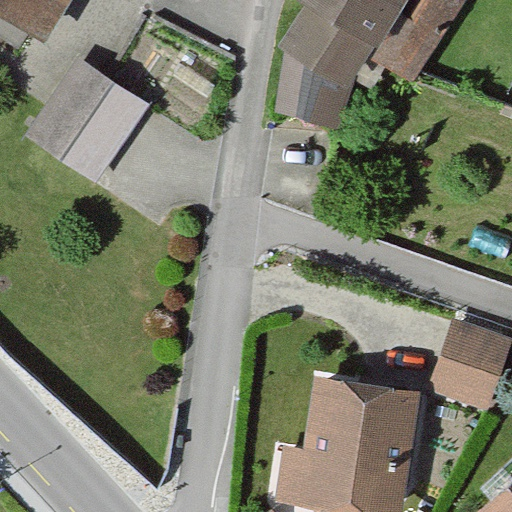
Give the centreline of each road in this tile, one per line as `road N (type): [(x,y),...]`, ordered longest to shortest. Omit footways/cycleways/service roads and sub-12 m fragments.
road 1 (residential): [(265,0),(193,511)]
road 2 (tertiary): [(97,511),(0,404)]
